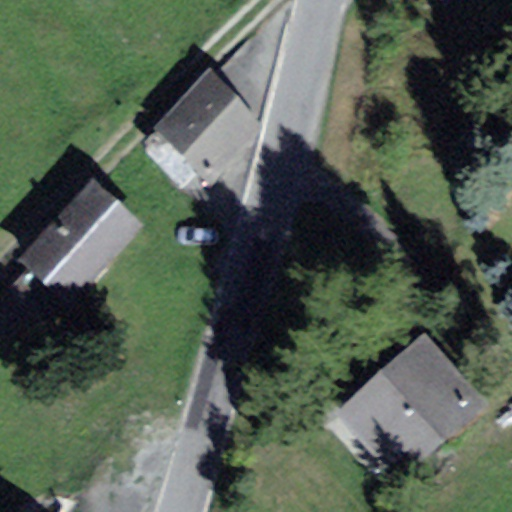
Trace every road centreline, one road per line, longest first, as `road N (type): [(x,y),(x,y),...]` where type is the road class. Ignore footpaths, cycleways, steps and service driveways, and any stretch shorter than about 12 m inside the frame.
road 1 (tertiary): [(323,0),(183,511)]
road 2 (track): [(267,0),(0,273)]
